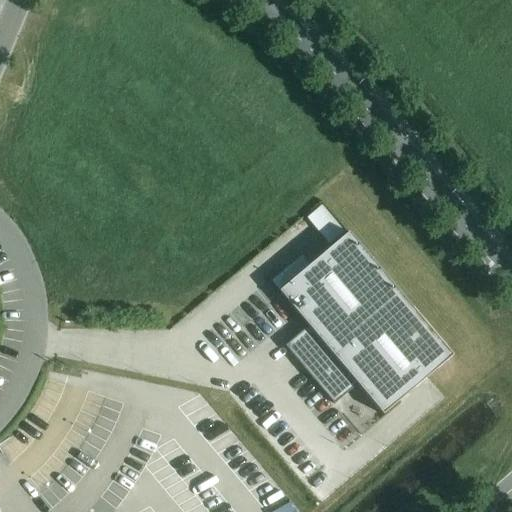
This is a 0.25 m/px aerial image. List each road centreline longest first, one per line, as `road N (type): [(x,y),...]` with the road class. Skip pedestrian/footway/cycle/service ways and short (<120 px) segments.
road 1 (unclassified): [(511,281),(323,63),(250,0)]
road 2 (residential): [(0,225),(22,256),(38,327),(32,363),(0,418)]
road 3 (unknown): [(180,347),(239,359),(257,371),(342,464)]
road 4 (unknown): [(207,430),(166,395),(134,400),(78,495)]
road 5 (unknown): [(180,347),(185,323),(296,228)]
road 6 (unknown): [(38,327),(180,347)]
road 7 (unknown): [(0,475),(31,448),(74,381)]
